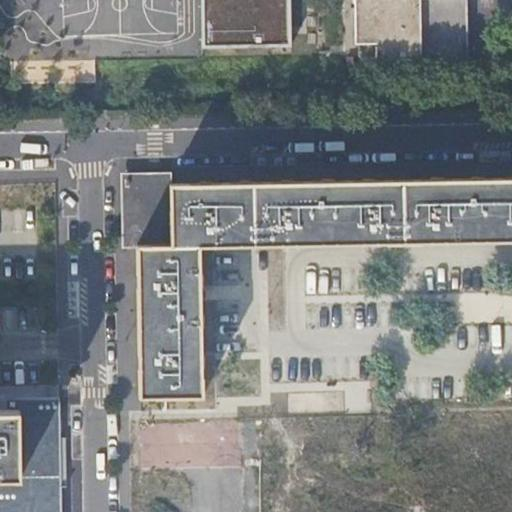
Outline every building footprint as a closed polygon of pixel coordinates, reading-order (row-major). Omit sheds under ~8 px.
[(252,0),(253,1),(205,2),(206,43),(293,42),(292,0),(252,0)] [(358,0),(359,45),(380,44),(380,61),(473,59),(473,58),(471,58),(469,0),(358,0)] [(174,243),(138,244),(139,266),(140,316),(141,373),(141,395),(202,394),(200,243),(217,243),(511,237),(511,176),(428,178),(370,179),(268,181),(216,182),(195,182),(173,183),(174,243)] [(174,243),(173,183),(173,177),(129,178),(129,210),(130,244),(138,244),(174,243)] [(2,408),(16,408),(16,474),(0,474),(0,511),(61,511),(60,395),(2,395),(2,408)] [(16,408),(2,408),(0,407),(0,474),(16,474),(16,408)]
